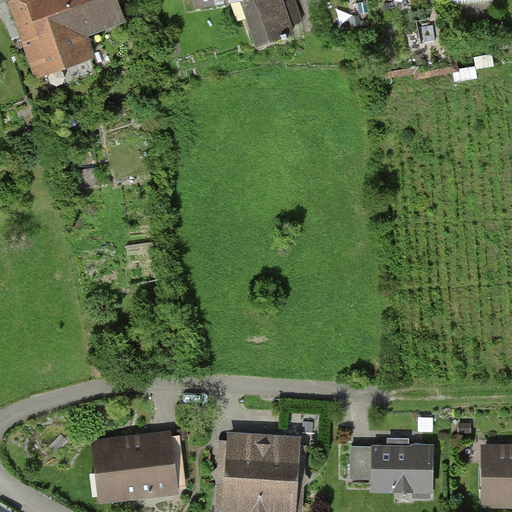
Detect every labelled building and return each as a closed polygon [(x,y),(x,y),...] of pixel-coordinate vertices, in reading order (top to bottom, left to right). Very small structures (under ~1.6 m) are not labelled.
[(116,0),(15,0),(13,1),(38,73),(91,54),(83,30),(123,17),(116,0)] [(196,0),(197,4),(225,0),(243,0),(259,45),(283,37),(284,40),(289,38),(288,35),(293,34),(281,0),(196,0)] [(164,437),(102,445),(108,497),(171,489),(164,437)] [(258,443),(232,441),(230,469),(221,468),(219,507),(250,509),(252,511),(269,511),(271,510),(294,511),(295,485),(304,486),(311,480),(305,473),(303,473),(305,446),(272,444),(265,437),(258,443)] [(376,448),(353,448),(352,477),(375,477),(375,488),(415,488),(415,496),(430,496),(431,479),(432,447),(409,447),(409,439),(390,439),(390,447),(376,447),(376,448)] [(486,468),(494,468),(494,503),(511,503),(511,448),(486,448),(486,468)]
